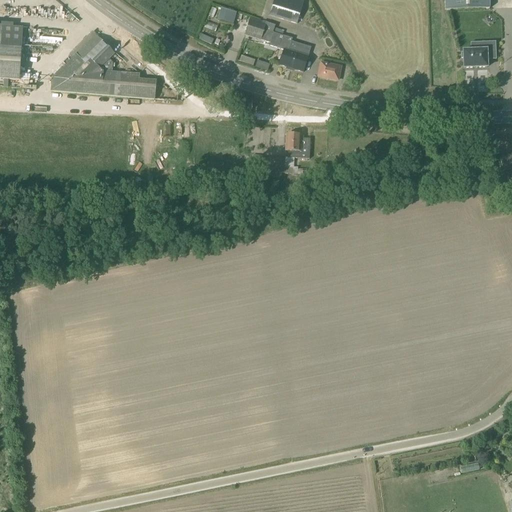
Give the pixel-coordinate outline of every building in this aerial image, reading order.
[(274,0),(269,16),(297,25),(301,12),(289,8),(291,0),(274,0)] [(444,0),(445,10),(489,9),(489,0),(444,0)] [(236,13),(221,8),(217,20),(233,25),(236,13)] [(245,36),(270,44),(269,46),(284,51),(279,65),(291,69),(294,55),(288,52),(291,39),(273,34),(273,33),(275,26),(250,18),(245,36)] [(22,29),(0,27),(0,79),(19,81),(22,29)] [(53,78),(51,82),(51,92),(154,100),(156,82),(139,81),(140,75),(112,73),(113,63),(109,60),(114,54),(96,36),(53,78)] [(294,55),(291,69),(303,73),(308,58),(305,57),(307,50),(301,48),(302,43),(291,39),(288,52),(294,55)] [(486,50),(463,51),(463,53),(461,53),(461,59),(463,59),(464,69),(487,68),(486,50)] [(241,56),(239,62),(253,67),(255,60),(241,56)] [(321,64),(318,77),(329,79),(338,81),(340,68),(331,66),(321,64)] [(20,69),(20,81),(39,82),(39,70),(20,69)] [(285,158),(309,159),(310,140),(303,139),(303,137),(301,136),(286,135),(285,158)] [(503,172),(510,170),(511,177),(511,155),(500,158),(503,172)] [(268,160),(267,170),(267,176),(283,176),(283,174),(302,174),(302,169),(297,169),(297,168),(292,168),(292,167),(285,167),(285,161),(268,160)] [(210,176),(223,176),(223,164),(210,164),(210,176)] [(489,206),(495,205),(499,205),(498,196),(493,197),(488,198),(489,206)]
